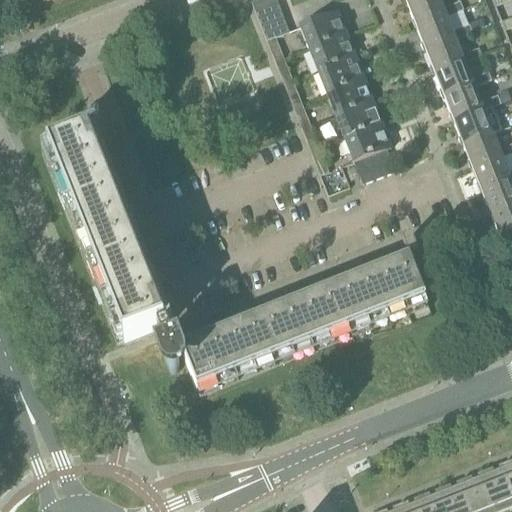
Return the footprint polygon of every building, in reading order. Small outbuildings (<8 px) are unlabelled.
[(290,36),(280,12),(275,0),(268,0),(252,6),(258,21),(267,45),(267,44),(276,40),(277,41),(290,36)] [(404,0),(408,8),(428,0),(404,0)] [(428,0),(408,8),(417,31),(447,19),(439,0),(428,0)] [(461,4),(450,8),(454,17),(464,13),(461,4)] [(301,31),(310,54),(347,39),(338,16),(301,31)] [(417,31),(426,54),(456,43),(447,19),(417,31)] [(511,20),(502,25),(505,34),(511,30),(511,20)] [(482,21),(469,26),(470,28),(472,34),(485,29),(482,21)] [(310,54),(319,76),(356,62),(347,39),(310,54)] [(285,63),(277,41),(276,40),(267,44),(276,67),(285,63)] [(465,66),(456,43),(426,54),(435,78),(465,66)] [(469,55),(472,63),(482,60),(479,51),(469,55)] [(319,76),(327,98),(365,84),(356,62),(319,76)] [(294,86),(285,63),(276,67),(285,89),(294,86)] [(472,82),(465,66),(435,78),(445,101),(475,90),(491,83),(488,75),(472,82)] [(327,98),(336,121),(374,107),(365,84),(327,98)] [(303,108),(294,86),(285,89),(294,112),(303,108)] [(484,113),(475,90),(445,101),(454,125),(484,113)] [(507,93),(497,97),(497,98),(501,107),(511,103),(507,93)] [(488,102),(491,111),(501,107),(497,98),(488,102)] [(382,129),(374,107),(336,121),(345,144),(382,129)] [(311,130),(303,108),(294,112),(302,134),(311,130)] [(454,125),(464,149),(494,137),(484,113),(454,125)] [(375,158),(387,153),(391,152),(382,129),(345,144),(354,166),(365,162),(375,158)] [(320,153),(311,130),(302,134),(311,157),(320,153)] [(464,149),(473,172),(503,161),(494,137),(464,149)] [(166,331),(90,140),(49,156),(125,347),(166,331)] [(320,153),(311,157),(320,179),(329,176),(320,153)] [(375,158),(384,180),(396,175),(387,153),(375,158)] [(374,184),(384,180),(375,158),(365,162),(374,184)] [(482,196),(511,183),(511,174),(509,175),(503,161),(473,172),(482,196)] [(363,188),(374,184),(365,162),(354,166),(363,188)] [(351,184),(359,182),(354,169),(346,171),(351,184)] [(511,183),(482,196),(492,219),(511,211),(511,183)] [(511,211),(492,219),(501,244),(511,239),(511,211)] [(235,332),(181,353),(186,366),(198,395),(428,303),(416,273),(411,263),(420,259),(414,243),(414,242),(412,242),(411,241),(410,241),(409,242),(408,242),(407,243),(406,244),(406,245),(406,246),(411,262),(235,332)] [(165,341),(158,343),(170,372),(171,373),(172,374),(173,374),(174,375),(175,375),(176,374),(177,374),(178,373),(179,372),(180,371),(180,370),(180,369),(186,366),(181,353),(235,332),(233,326),(234,325),(229,314),(219,319),(218,316),(207,320),(207,324),(205,334),(190,334),(182,334),(181,331),(177,333),(178,335),(169,339),(168,339),(165,341)] [(511,468),(511,466),(499,470),(511,502),(511,468)] [(490,474),(478,479),(491,511),(511,511),(511,502),(499,470),(499,469),(500,473),(491,477),(490,474)] [(469,482),(457,487),(466,511),(491,511),(478,479),(478,478),(477,478),(479,482),(470,485),(469,482)] [(436,495),(442,511),(466,511),(457,487),(457,486),(456,486),(458,490),(449,494),(447,491),(436,495)] [(426,499),(415,504),(417,511),(442,511),(436,495),(435,494),(435,495),(436,499),(427,502),(426,499)] [(415,507),(406,511),(405,508),(393,511),(417,511),(415,504),(414,503),(415,507)]
